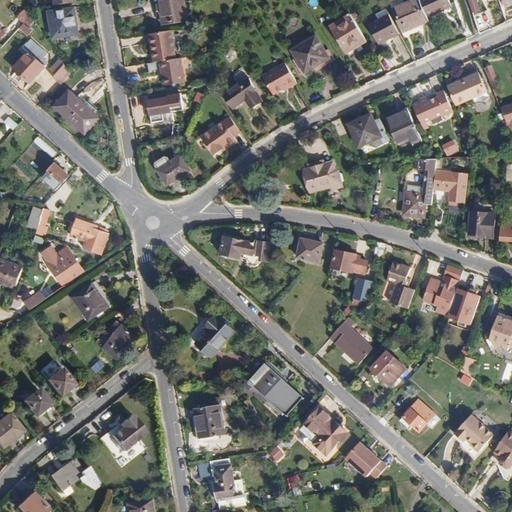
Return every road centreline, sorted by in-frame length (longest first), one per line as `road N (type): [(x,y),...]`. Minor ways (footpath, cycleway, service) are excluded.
road 1 (residential): [(164,233),(472,511)]
road 2 (residential): [(511,31),(321,113),(243,160),(184,209)]
road 3 (residential): [(184,209),(347,226),(511,276)]
road 4 (residential): [(159,355),(0,484)]
road 5 (residential): [(106,0),(132,171),(121,194)]
road 6 (residential): [(0,88),(121,194)]
road 7 (residential): [(159,355),(185,511)]
road 8 (residential): [(144,235),(159,355)]
